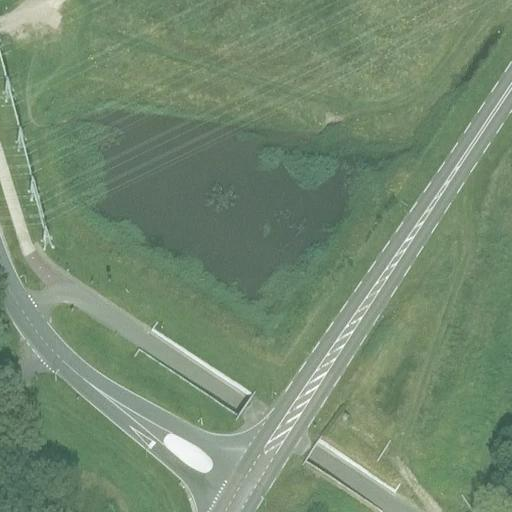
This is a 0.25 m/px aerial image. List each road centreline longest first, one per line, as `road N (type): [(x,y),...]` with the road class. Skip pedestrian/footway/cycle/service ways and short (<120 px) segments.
road 1 (unknown): [(0,96),(66,74),(392,116),(419,102),(490,0)]
road 2 (primary): [(240,496),(511,80)]
road 3 (unclassified): [(22,316),(65,285),(243,407)]
road 4 (secondary): [(240,496),(116,410),(42,343)]
road 5 (unclassified): [(21,511),(16,395),(42,343)]
